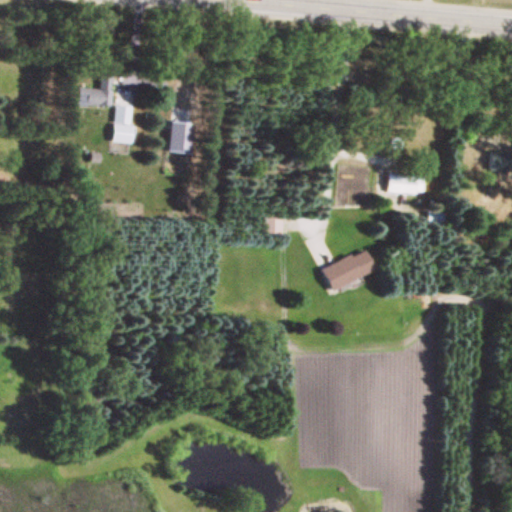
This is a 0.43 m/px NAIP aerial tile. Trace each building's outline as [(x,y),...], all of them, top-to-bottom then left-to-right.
[(106,106),(108,89),(74,86),(73,103),(106,106)] [(127,142),(128,106),(111,105),(109,141),(127,142)] [(505,152),(486,152),(486,172),(505,172),(505,152)] [(383,194),(420,194),(420,175),(383,175),(383,194)] [(277,216),(259,216),(259,236),(277,236),(277,216)] [(370,271),(360,249),(316,269),(325,291),(370,271)]
